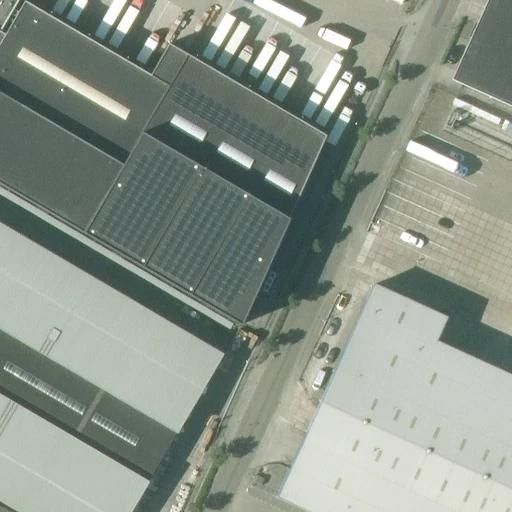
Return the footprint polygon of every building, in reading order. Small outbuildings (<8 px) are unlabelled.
[(0,0),(0,185),(240,326),(327,135),(171,43),(151,76),(21,0),(0,0)] [(511,0),(501,0),(464,84),(511,105),(511,0)] [(0,497),(25,511),(128,511),(179,424),(107,382),(125,353),(12,287),(35,248),(0,227),(0,497)] [(270,269),(260,291),(270,296),(280,274),(270,269)] [(446,319),(372,285),(318,406),(276,497),(310,511),(511,511),(511,376),(435,341),(446,319)]
